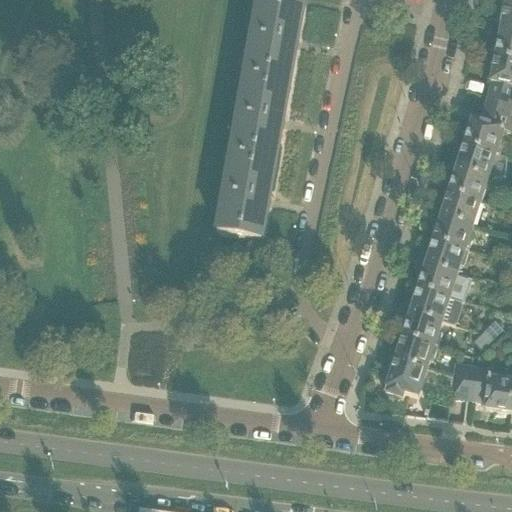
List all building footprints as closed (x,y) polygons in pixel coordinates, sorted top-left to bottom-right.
[(247,76),(247,77),(290,85),(305,5),(276,0),(262,0),(256,37),(254,37),(254,38),(255,39),(249,77),(247,76)] [(511,10),(504,9),(501,24),(503,25),(501,35),(511,36),(511,10)] [(497,57),(497,59),(511,62),(511,36),(501,35),(499,45),(498,45),(496,57),(497,57)] [(493,85),(488,101),(507,106),(511,107),(511,62),(497,59),(496,61),(495,61),(493,73),(494,73),(491,84),(493,85)] [(233,155),(232,156),(276,164),(290,85),(247,77),(247,78),(248,78),(241,116),(240,116),(240,117),(241,117),(234,156),(233,155)] [(465,147),(500,158),(504,144),(502,143),(504,134),(511,136),(511,113),(487,106),(485,110),(481,125),(473,122),(470,133),(468,133),(465,144),(466,144),(465,147)] [(458,169),(458,171),(490,181),(497,183),(499,179),(504,180),(507,161),(507,160),(500,158),(497,157),(465,147),(465,149),(463,148),(460,160),(461,160),(458,169)] [(276,164),(232,156),(232,157),(234,157),(227,195),(226,194),(225,196),(227,196),(220,234),(218,234),(218,236),(262,244),(276,164)] [(452,179),(448,194),(482,205),(490,181),(458,171),(455,180),(452,179)] [(445,210),(442,219),(474,229),(482,205),(448,194),(443,209),(445,210)] [(435,240),(435,242),(470,253),(474,240),(471,239),(474,229),(442,219),(439,229),(438,229),(434,240),(435,240)] [(430,256),(427,267),(459,277),(462,268),(465,269),(470,253),(435,242),(434,244),(433,244),(429,256),(430,256)] [(422,275),(417,290),(452,301),(452,299),(464,303),(464,302),(471,283),(459,279),(459,277),(427,267),(424,276),(422,275)] [(415,305),(412,314),(444,325),(443,326),(455,330),(455,328),(457,328),(463,308),(462,307),(462,305),(451,302),(452,301),(417,290),(412,304),(415,305)] [(407,325),(404,336),(405,336),(404,339),(438,350),(440,346),(443,336),(452,338),(455,330),(443,326),(444,325),(412,314),(408,325),(407,325)] [(495,324),(485,335),(492,343),(503,332),(495,324)] [(485,335),(474,345),(474,346),(481,353),(492,343),(485,335)] [(400,352),(396,362),(428,373),(431,364),(434,365),(438,350),(404,339),(403,341),(402,341),(399,352),(400,352)] [(455,381),(428,373),(396,362),(387,390),(388,391),(386,396),(404,402),(405,396),(419,401),(425,383),(454,393),(455,381)] [(457,369),(456,378),(471,380),(472,371),(457,369)] [(509,415),(511,416),(511,410),(511,384),(491,381),(492,373),(476,371),(471,404),(480,406),(481,407),(482,409),(483,409),(484,410),(485,410),(485,412),(497,414),(497,415),(509,417),(509,415)] [(455,381),(454,393),(452,402),(467,404),(471,380),(456,378),(455,381)]
